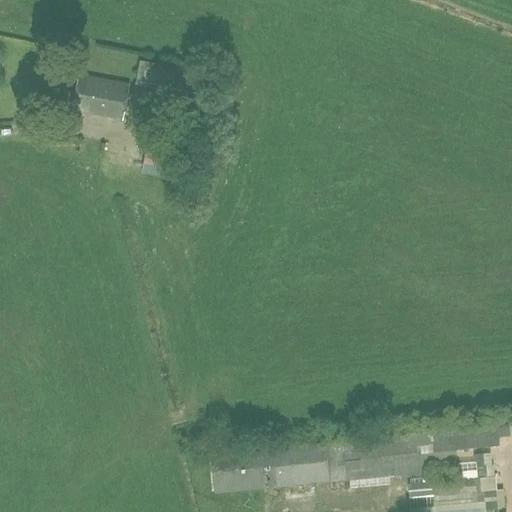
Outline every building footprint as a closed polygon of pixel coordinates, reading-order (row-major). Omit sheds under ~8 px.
[(135,86),(193,97),(198,73),(140,61),(135,86)] [(198,73),(193,97),(204,99),(209,76),(198,73)] [(126,102),(129,85),(78,75),(75,92),(71,110),(122,120),(126,102)] [(429,427),(407,429),(413,475),(456,471),(454,451),(504,446),(504,437),(511,437),(509,420),(429,427)] [(214,494),(328,482),(329,482),(324,438),(210,450),(214,494)] [(496,491),(481,492),(479,479),(482,479),(482,481),(485,483),(491,483),(493,480),(492,466),(474,468),(474,478),(408,483),(410,510),(420,509),(419,511),(494,511),(494,509),(497,509),(496,491)]
